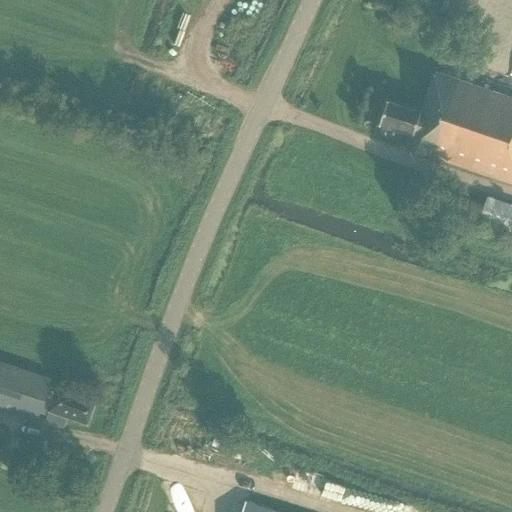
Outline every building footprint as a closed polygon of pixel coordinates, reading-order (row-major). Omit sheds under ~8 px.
[(511,94),(436,71),(423,113),(387,101),(380,125),(413,136),(408,150),(425,155),(511,182),(511,94)] [(374,163),(393,168),(395,158),(376,154),(374,163)] [(511,203),(487,195),(477,224),(511,235),(511,203)] [(85,424),(93,402),(48,386),(51,379),(0,361),(0,410),(35,422),(40,404),(48,407),(46,411),(85,424)] [(386,498),(382,511),(410,511),(413,506),(386,498)] [(274,511),(247,503),(244,511),(274,511)]
